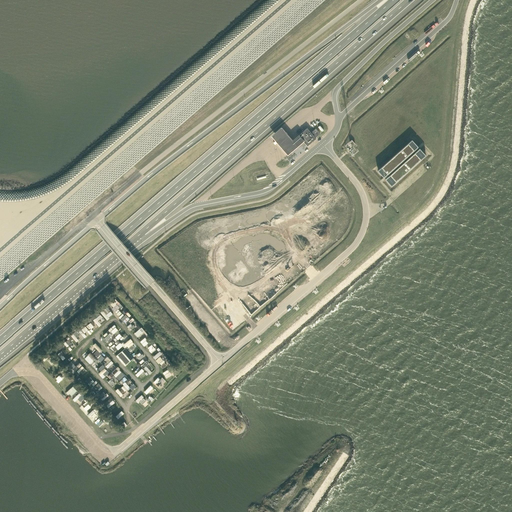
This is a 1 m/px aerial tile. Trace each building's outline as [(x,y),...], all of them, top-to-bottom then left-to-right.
[(289,155),(304,142),(299,136),(293,141),(282,128),(273,136),(289,155)] [(316,139),(317,139),(317,138),(316,138),(308,128),(307,128),(300,135),(299,135),(299,136),(300,136),(308,145),(308,146),(309,146),(309,145),(316,139)] [(313,132),(317,137),(321,133),(316,128),(313,132)] [(420,148),(413,140),(379,170),(386,178),(392,185),(426,155),(420,148)] [(123,305),(121,302),(119,303),(116,299),(111,303),(116,310),(123,305)] [(98,321),(94,321),(94,317),(89,317),(89,321),(88,321),(88,326),(97,326),(98,321)] [(77,330),(65,343),(69,346),(73,341),(71,340),(74,337),(77,341),(80,338),(78,336),(81,333),(77,330)] [(66,346),(59,353),(64,359),(71,352),(66,346)] [(126,365),(134,358),(125,349),(117,356),(126,365)] [(92,351),(85,356),(91,363),(97,357),(92,351)] [(80,361),(76,358),(74,360),(73,359),(69,362),(75,367),(80,361)] [(84,365),(80,368),(84,373),(88,369),(84,365)] [(169,368),(164,372),(168,377),(173,373),(169,368)] [(68,391),(72,396),(79,390),(74,385),(68,391)] [(80,392),(74,398),(76,400),(82,394),(80,392)] [(145,404),(149,400),(143,393),(137,399),(140,403),(142,401),(145,404)] [(124,413),(126,412),(123,409),(117,415),(119,418),(125,413),(124,413)]
